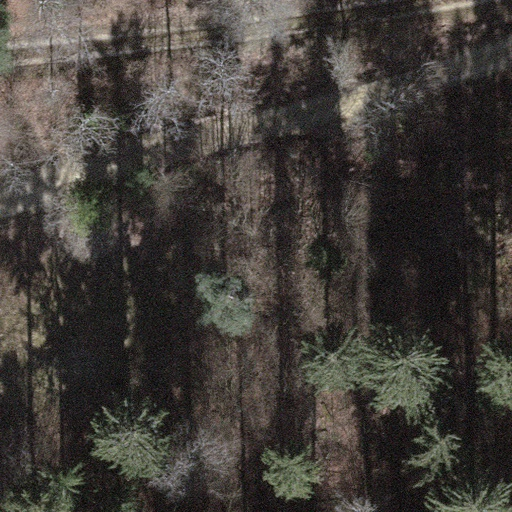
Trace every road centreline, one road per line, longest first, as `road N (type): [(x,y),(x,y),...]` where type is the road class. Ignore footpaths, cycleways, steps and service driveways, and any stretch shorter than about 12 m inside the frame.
road 1 (track): [(0,214),(511,57)]
road 2 (track): [(396,0),(0,44)]
